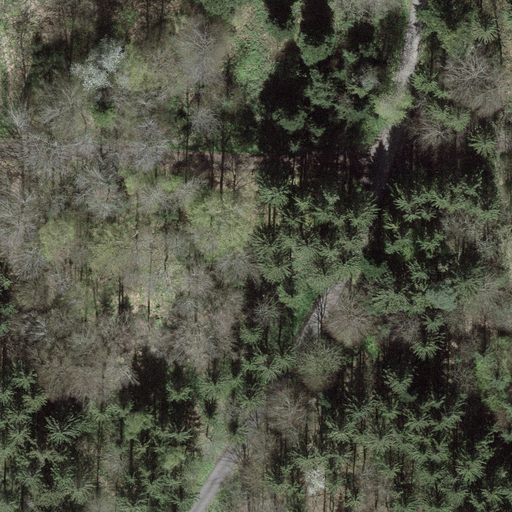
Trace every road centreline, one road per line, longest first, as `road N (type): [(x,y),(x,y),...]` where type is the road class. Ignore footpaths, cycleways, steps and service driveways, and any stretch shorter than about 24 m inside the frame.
road 1 (unclassified): [(193,511),(358,242),(391,152),(419,0)]
road 2 (track): [(391,152),(248,163),(0,150)]
road 3 (track): [(391,152),(511,145)]
